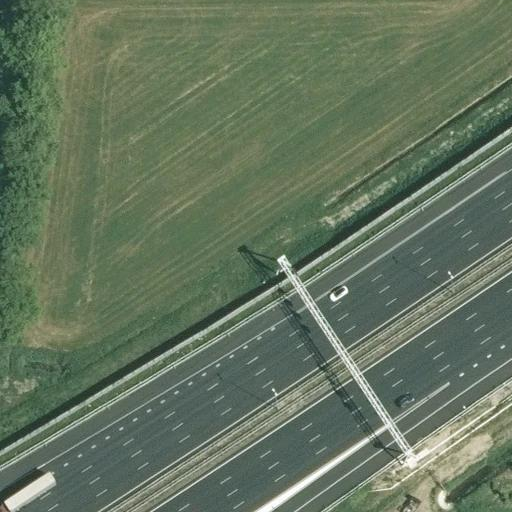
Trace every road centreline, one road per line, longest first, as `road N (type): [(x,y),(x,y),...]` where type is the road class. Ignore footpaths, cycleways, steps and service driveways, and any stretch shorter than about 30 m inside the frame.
road 1 (motorway): [(511,204),(45,511)]
road 2 (motorway): [(203,511),(430,361)]
road 3 (motorway): [(262,511),(430,361)]
